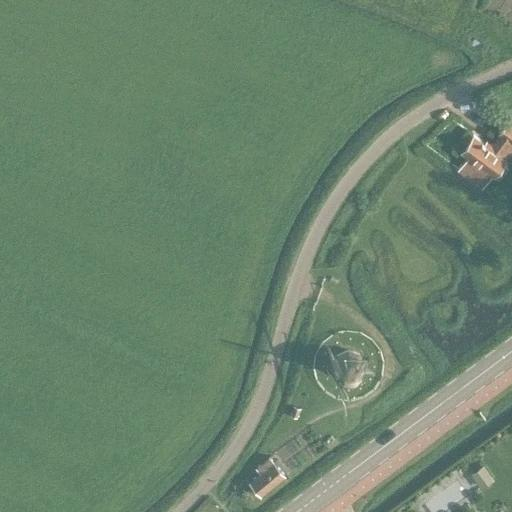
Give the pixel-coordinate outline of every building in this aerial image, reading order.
[(511,143),(511,122),(507,119),(488,145),(472,132),(460,149),(467,154),(458,167),(481,185),(491,172),(499,178),(509,165),(502,160),(506,156),(503,154),(511,143)] [(344,377),(348,377),(353,376),(357,374),(360,370),(361,366),(361,361),(360,357),(357,353),(353,351),(349,350),(344,350),(340,352),(336,355),(334,359),(333,363),(334,368),(336,372),(340,375),(344,377)] [(299,407),(292,404),(289,412),(296,415),(299,407)] [(258,470),(247,479),(259,493),(283,473),(268,454),(254,466),(258,470)] [(470,469),(481,485),(491,477),(479,462),(470,469)]
